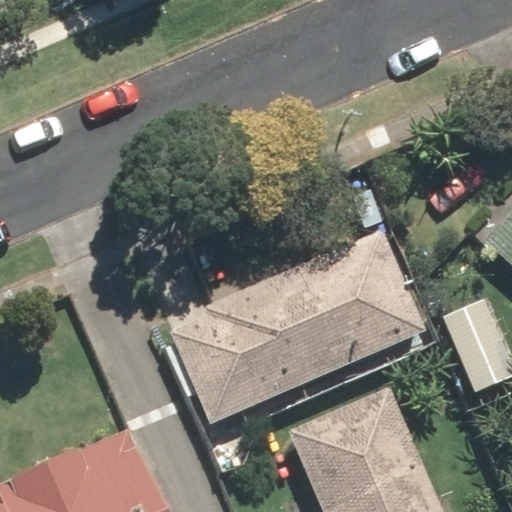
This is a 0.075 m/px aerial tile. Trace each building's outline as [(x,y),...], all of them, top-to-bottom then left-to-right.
[(511,201),(477,233),(511,272),(511,201)] [(372,215),(153,316),(205,428),(424,327),(372,215)] [(511,378),(511,362),(498,337),(454,361),(475,399),(511,378)] [(313,439),(336,511),(452,511),(419,406),(313,439)] [(0,458),(0,511),(171,511),(136,411),(0,458)]
